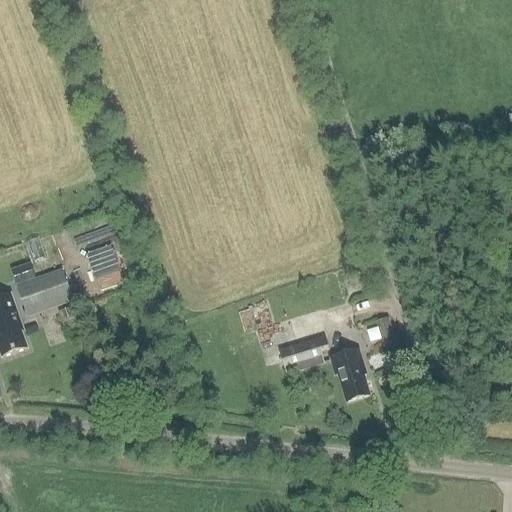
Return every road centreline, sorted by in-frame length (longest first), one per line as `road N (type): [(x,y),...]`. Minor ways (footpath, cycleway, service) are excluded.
road 1 (unclassified): [(511,477),(0,424)]
road 2 (track): [(439,470),(304,0)]
